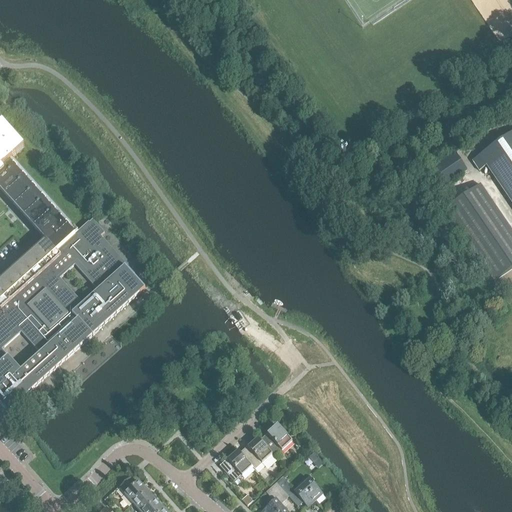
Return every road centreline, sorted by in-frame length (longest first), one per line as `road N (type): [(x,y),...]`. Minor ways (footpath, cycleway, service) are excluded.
road 1 (unknown): [(427,267),(342,185),(209,0)]
road 2 (residential): [(56,511),(122,452),(152,456),(181,481)]
